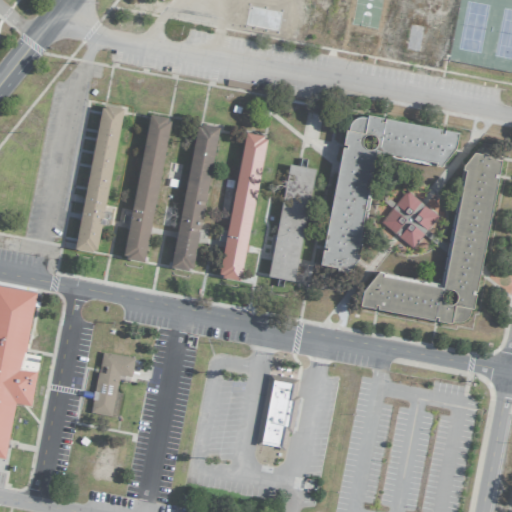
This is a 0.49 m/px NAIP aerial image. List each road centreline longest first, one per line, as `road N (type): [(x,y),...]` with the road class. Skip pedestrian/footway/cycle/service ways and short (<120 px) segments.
road 1 (residential): [(2,0),(39,29),(511,116)]
road 2 (residential): [(0,270),(511,372)]
road 3 (residential): [(31,504),(73,286)]
road 4 (residential): [(511,351),(480,511)]
